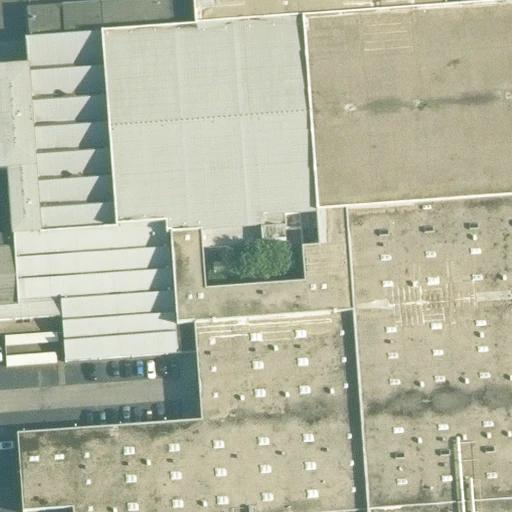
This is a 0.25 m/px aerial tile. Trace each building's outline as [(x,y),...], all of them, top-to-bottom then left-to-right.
[(193,0),(165,0),(101,5),(103,36),(195,29),(193,0)] [(193,0),(195,29),(305,21),(446,10),(445,0),(193,0)] [(511,0),(465,0),(466,9),(511,5),(511,0)] [(195,29),(103,36),(101,5),(27,10),(27,12),(28,12),(30,41),(25,42),(28,70),(1,72),(1,71),(0,71),(0,171),(8,171),(13,236),(0,237),(0,322),(62,318),(65,363),(177,355),(168,236),(200,234),(202,250),(244,247),(244,251),(266,249),(266,246),(286,244),(285,232),(284,218),(320,215),(319,214),(305,21),(195,29)] [(446,10),(305,21),(319,214),(511,200),(511,5),(466,9),(446,10)] [(511,511),(511,200),(319,214),(320,215),(284,218),(285,232),(300,231),(304,286),(205,293),(205,294),(193,295),(195,325),(194,325),(196,354),(201,424),(67,433),(73,511),(72,511),(511,511)] [(200,234),(168,236),(177,355),(196,354),(194,325),(195,325),(193,295),(205,294),(205,293),(202,250),(200,234)] [(3,365),(36,364),(35,335),(2,337),(3,365)] [(67,433),(17,437),(22,511),(55,511),(73,511),(67,433)]
